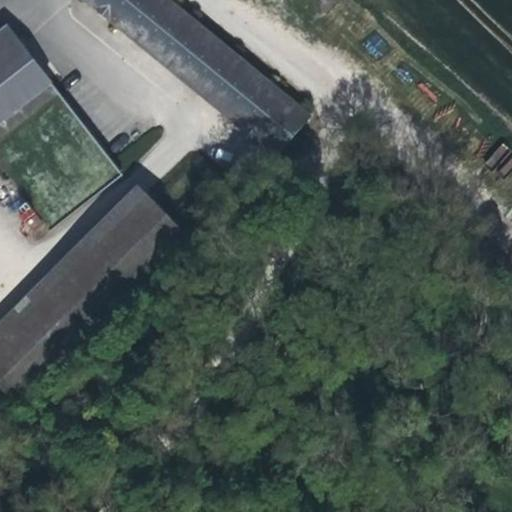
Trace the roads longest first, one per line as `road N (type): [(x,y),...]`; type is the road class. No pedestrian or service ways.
road 1 (track): [(105,511),(182,422),(248,325),(325,168),(343,101)]
road 2 (unclassified): [(207,0),(511,235)]
